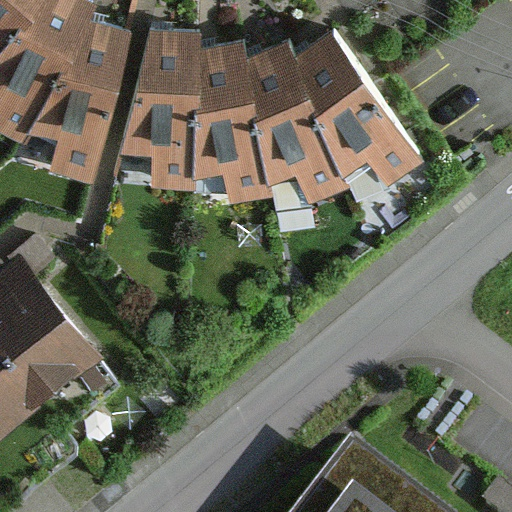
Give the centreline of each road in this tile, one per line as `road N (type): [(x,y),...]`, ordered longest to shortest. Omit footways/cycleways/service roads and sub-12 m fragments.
road 1 (residential): [(145,511),(410,285)]
road 2 (residential): [(410,285),(511,378)]
road 3 (residential): [(410,285),(511,207)]
